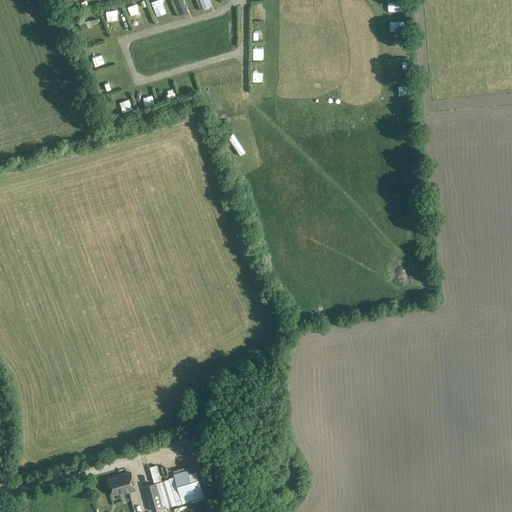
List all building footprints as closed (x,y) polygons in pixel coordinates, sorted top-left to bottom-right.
[(388,0),(389,9),(398,9),(397,0),(388,0)] [(110,42),(85,51),(90,63),(115,54),(110,42)] [(109,105),(111,113),(119,111),(117,103),(109,105)] [(166,438),(169,446),(178,443),(175,435),(166,438)] [(194,494),(187,470),(173,474),(180,498),(194,494)] [(118,477),(108,480),(113,495),(121,493),(122,494),(136,490),(130,472),(117,475),(118,477)] [(171,506),(164,481),(144,487),(147,496),(148,496),(152,511),(171,506)]
